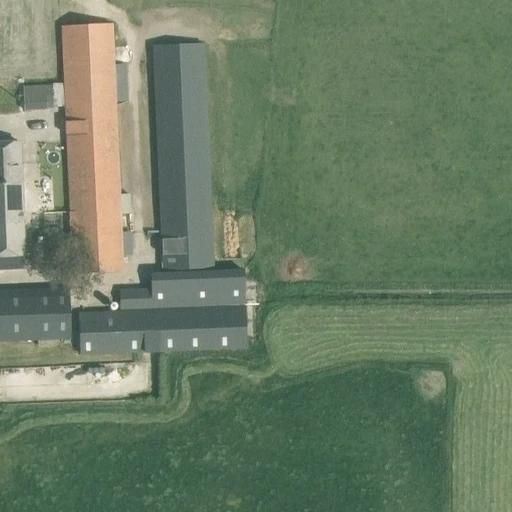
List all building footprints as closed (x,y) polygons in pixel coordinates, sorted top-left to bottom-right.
[(61,26),(72,274),(122,272),(122,255),(130,255),(130,232),(121,233),(120,213),(128,213),(127,200),(119,200),(115,101),(128,101),(125,63),(113,64),(112,24),(61,26)] [(162,270),(213,268),(203,44),(153,47),(162,270)] [(47,109),(46,86),(23,87),(23,110),(47,109)] [(19,143),(0,143),(0,268),(20,268),(19,256),(23,256),(19,143)] [(246,352),(245,311),(243,277),(149,281),(150,299),(120,300),(120,313),(78,313),(80,354),(246,352)] [(54,339),(70,339),(68,288),(0,290),(0,341),(37,340),(38,347),(54,346),(54,339)]
